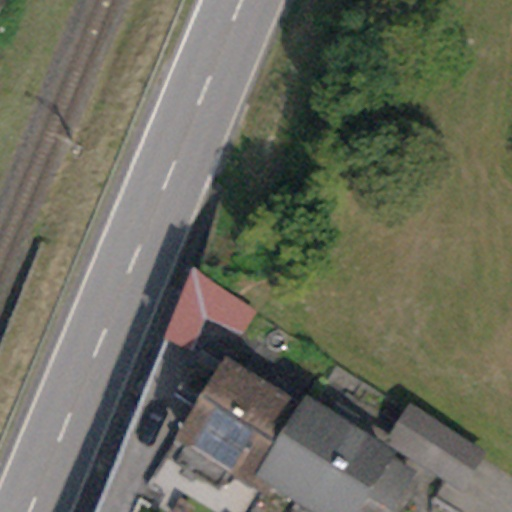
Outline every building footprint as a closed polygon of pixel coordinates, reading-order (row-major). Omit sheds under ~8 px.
[(0,0),(0,10),(8,0),(0,0)] [(239,336),(249,321),(195,280),(170,341),(189,349),(202,317),(239,336)] [(229,375),(237,360),(213,345),(204,359),(229,375)] [(268,482),(305,422),(287,410),(296,396),(278,385),(269,399),(229,375),(204,359),(182,394),(208,410),(187,443),(263,490),(268,482)] [(305,422),(268,482),(317,511),(353,511),(364,495),(386,460),(346,435),(354,421),(336,410),(328,424),(310,413),(305,422)] [(395,446),(458,485),(477,456),(414,417),(395,446)] [(411,476),(386,460),(364,495),(390,510),(411,476)]
